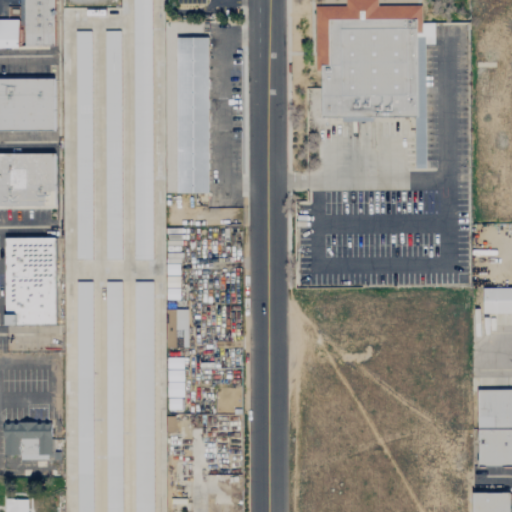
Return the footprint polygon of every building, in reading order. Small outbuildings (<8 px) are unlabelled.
[(25,0),(53,0),(54,45),(26,45),(25,0)] [(130,0),(154,0),(154,30),(154,511),(77,511),(74,29),(131,28),(130,0)] [(346,0),(378,0),(378,6),(422,6),(422,22),(422,33),(417,33),(417,36),(417,118),(374,118),(374,122),(342,122),(342,118),(306,118),(306,88),(322,88),(321,71),(315,71),(315,6),(346,6),(346,0)] [(0,19),(19,19),(19,48),(0,48),(0,19)] [(415,118),(415,168),(426,168),(426,44),(435,44),(435,22),(422,22),(422,33),(417,33),(417,36),(417,118),(415,118)] [(176,37),(208,36),(208,194),(176,194),(176,37)] [(0,77),(56,77),(56,131),(0,131),(0,77)] [(0,152),(56,152),(56,208),(0,208),(0,152)] [(2,237),(55,237),(56,328),(3,328),(2,237)] [(483,287),(511,286),(511,313),(483,313),(483,287)] [(165,303),(166,348),(188,347),(187,309),(175,310),(175,302),(165,303)] [(167,397),(183,397),(182,357),(166,358),(167,397)] [(477,388),(478,426),(511,426),(511,387),(483,388),(477,388)] [(2,454),(23,454),(23,460),(60,460),(60,437),(52,437),(52,419),(2,419),(2,454)] [(511,426),(478,426),(478,468),(511,467),(511,426)] [(471,511),(472,491),(511,491),(511,511),(471,511)] [(5,511),(5,498),(30,498),(30,511),(5,511)]
